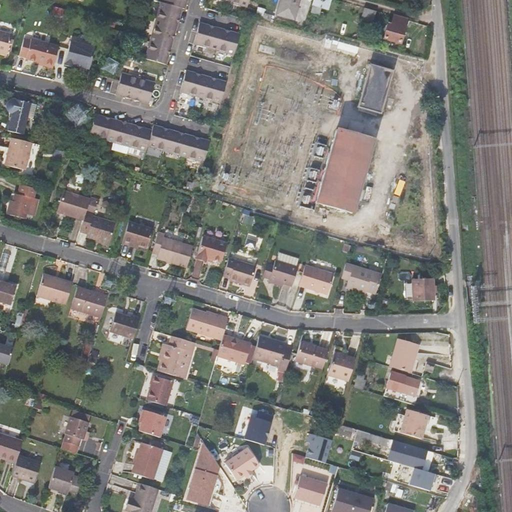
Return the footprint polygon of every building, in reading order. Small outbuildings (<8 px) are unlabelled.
[(187,0),(163,0),(163,4),(160,3),(145,61),(167,66),(182,9),(185,10),(187,0)] [(215,0),(247,9),(249,0),(215,0)] [(281,0),(277,15),(294,20),(298,0),(281,0)] [(320,15),(322,8),(328,10),(331,0),(314,0),(311,12),(320,15)] [(381,8),(370,5),(366,16),(378,19),(381,8)] [(411,16),(399,13),(396,22),(392,20),(388,34),(404,38),(411,16)] [(108,22),(98,19),(97,26),(106,29),(108,22)] [(233,56),(239,35),(199,24),(193,45),(233,56)] [(13,34),(0,30),(0,53),(8,56),(13,34)] [(379,37),(372,35),(370,42),(377,44),(379,37)] [(324,48),(357,54),(359,41),(327,36),(324,48)] [(53,69),(59,47),(30,39),(30,41),(23,39),(18,57),(25,59),(25,60),(43,65),(43,66),(53,69)] [(64,66),(72,68),(73,65),(78,67),(89,70),(94,48),(70,42),(64,66)] [(371,64),(360,105),(381,111),(393,70),(371,64)] [(220,104),(226,83),(186,73),(180,94),(220,104)] [(122,75),(118,87),(119,88),(119,92),(118,96),(149,105),(154,84),(122,75)] [(30,111),(36,112),(38,105),(19,101),(14,100),(12,100),(10,101),(8,103),(7,106),(8,109),(8,111),(11,113),(13,114),(9,132),(23,136),(28,117),(30,111)] [(89,137),(106,142),(112,120),(95,115),(89,137)] [(112,120),(106,142),(146,153),(148,148),(186,158),(184,166),(201,172),(203,163),(204,163),(210,142),(153,126),(152,131),(112,120)] [(336,129),(315,203),(352,213),(372,140),(336,129)] [(33,144),(12,138),(6,165),(26,170),(33,144)] [(56,149),(58,140),(50,139),(48,147),(56,149)] [(64,152),(54,150),(52,161),(60,163),(61,162),(63,154),(64,152)] [(69,153),(64,152),(63,154),(61,162),(66,163),(69,153)] [(37,191),(21,187),(18,196),(16,196),(14,202),(11,216),(26,220),(27,216),(35,219),(40,202),(34,200),(37,191)] [(57,213),(84,221),(87,212),(90,200),(63,192),(57,213)] [(115,224),(93,217),(96,211),(99,200),(91,198),(90,200),(87,212),(84,221),(80,232),(88,234),(87,237),(110,243),(115,224)] [(254,218),(248,217),(250,212),(244,210),(242,215),(244,216),(242,224),(252,227),(254,218)] [(130,222),(123,243),(130,246),(131,244),(147,249),(153,229),(130,222)] [(187,268),(193,247),(164,238),(165,234),(159,233),(153,253),(158,255),(158,259),(187,268)] [(203,237),(197,259),(207,261),(208,258),(221,262),(226,244),(203,237)] [(351,247),(343,245),(341,252),(349,254),(351,247)] [(381,254),(357,247),(356,252),(380,258),(381,254)] [(298,260),(278,253),(276,261),(296,267),(298,260)] [(229,259),(223,277),(230,279),(230,280),(251,287),(257,267),(229,259)] [(276,261),(275,260),(273,267),(266,264),(262,277),(269,279),(291,287),(297,267),(296,267),(276,261)] [(346,263),(342,278),(349,280),(347,287),(361,292),(363,289),(376,293),(382,273),(346,263)] [(305,266),(299,286),(328,295),(334,275),(305,266)] [(72,284),(57,280),(57,282),(43,278),(37,297),(66,305),(72,284)] [(413,280),(414,302),(435,300),(434,278),(413,280)] [(0,302),(10,306),(16,287),(2,283),(0,282),(0,302)] [(101,317),(107,296),(78,288),(72,309),(101,317)] [(192,310),(186,331),(197,334),(212,338),(219,315),(206,312),(205,314),(192,310)] [(134,339),(140,319),(132,317),(131,319),(115,314),(110,332),(134,339)] [(212,338),(197,334),(195,339),(211,344),(212,338)] [(158,371),(176,377),(183,379),(194,344),(191,343),(173,337),(170,346),(166,345),(161,360),(158,371)] [(285,374),(292,349),(285,347),(285,345),(258,337),(255,347),(252,360),(279,367),(278,372),(285,374)] [(62,343),(55,341),(51,353),(59,356),(62,343)] [(252,360),(255,347),(242,343),(241,345),(227,341),(222,360),(250,367),(252,360)] [(391,368),(409,374),(414,360),(416,361),(420,348),(399,341),(391,368)] [(13,348),(0,344),(0,362),(8,365),(13,348)] [(322,371),(327,352),(300,344),(295,362),(322,371)] [(215,350),(213,350),(210,362),(215,364),(219,351),(215,350)] [(346,360),(333,356),(327,376),(348,382),(355,359),(347,357),(346,360)] [(426,363),(424,370),(432,373),(434,365),(426,363)] [(383,396),(415,406),(418,396),(419,397),(423,382),(391,373),(383,396)] [(354,388),(363,390),(365,383),(363,382),(364,377),(358,375),(354,388)] [(152,385),(147,401),(166,407),(173,383),(153,377),(150,385),(152,385)] [(34,399),(27,397),(25,404),(32,407),(34,399)] [(41,411),(44,402),(37,399),(34,408),(41,411)] [(266,445),(274,416),(252,409),(243,438),(266,445)] [(166,418),(142,410),(139,419),(142,420),(138,431),(159,438),(162,428),(166,418)] [(407,410),(400,434),(420,440),(427,417),(407,410)] [(85,440),(85,439),(87,432),(90,422),(71,416),(66,434),(68,435),(63,450),(76,454),(79,447),(82,439),(85,440)] [(343,427),(333,423),(330,432),(350,438),(350,441),(367,445),(368,442),(390,448),(387,458),(406,464),(408,456),(429,463),(432,453),(343,427)] [(23,442),(0,434),(0,458),(7,461),(15,464),(18,456),(23,442)] [(151,439),(148,445),(160,449),(162,443),(151,439)] [(160,449),(148,445),(142,443),(137,458),(133,473),(153,479),(163,450),(160,449)] [(219,469),(203,445),(186,499),(208,506),(219,469)] [(304,450),(296,447),(293,456),(301,458),(301,457),(303,451),(304,450)] [(224,465),(235,483),(243,477),(245,480),(251,476),(250,474),(258,468),(247,450),(224,465)] [(301,457),(331,466),(333,460),(303,451),(301,457)] [(18,456),(15,464),(11,477),(22,480),(34,484),(41,464),(18,456)] [(402,463),(396,483),(430,493),(436,474),(402,463)] [(48,487),(58,490),(57,493),(62,495),(66,496),(68,491),(76,494),(79,485),(75,484),(71,482),(73,477),(74,473),(54,467),(48,487)] [(299,478),(294,497),(320,505),(326,486),(299,478)] [(397,486),(386,483),(383,491),(395,494),(397,486)] [(151,511),(159,490),(140,484),(134,500),(132,499),(128,511),(130,511),(151,511)] [(338,489),(331,511),(369,511),(373,500),(338,489)] [(401,499),(403,491),(397,489),(395,497),(401,499)]
